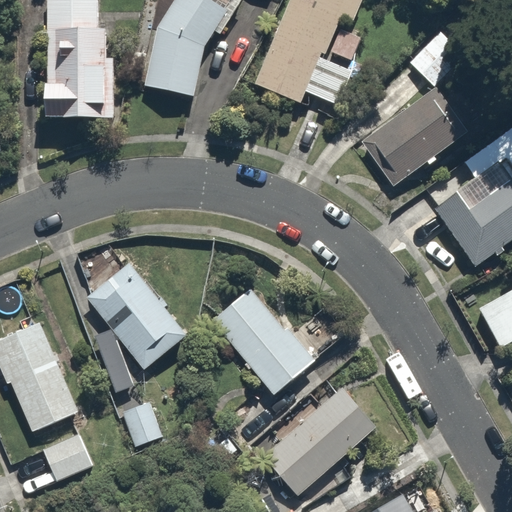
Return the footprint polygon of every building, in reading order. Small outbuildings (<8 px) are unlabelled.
[(113,124),(114,59),(105,59),(106,30),(95,29),(95,0),(46,0),(44,122),(113,124)] [(229,13),(209,0),(173,0),(153,32),(142,89),(195,99),(204,52),(229,13)] [(278,108),(280,104),(284,106),(287,99),(303,106),(307,96),(337,109),(354,68),(347,65),(358,41),(335,31),(341,19),(350,23),(360,0),(287,0),(250,84),(264,90),(260,100),(278,108)] [(473,53),(451,27),(406,64),(428,90),(473,53)] [(434,90),(358,143),(389,187),(465,133),(434,90)] [(511,176),(503,164),(432,211),(473,272),(511,246),(511,176)] [(125,264),(118,269),(87,296),(81,301),(144,375),(188,337),(125,264)] [(312,363),(247,290),(208,325),(273,398),(312,363)] [(511,292),(479,311),(504,355),(511,350),(511,292)] [(0,339),(0,374),(6,389),(10,387),(31,435),(78,414),(38,323),(0,339)] [(296,496),(375,427),(339,387),(261,457),(296,496)] [(162,440),(148,403),(119,414),(134,451),(162,440)] [(75,429),(38,444),(55,483),(91,468),(75,429)] [(412,511),(406,499),(378,511),(412,511)]
